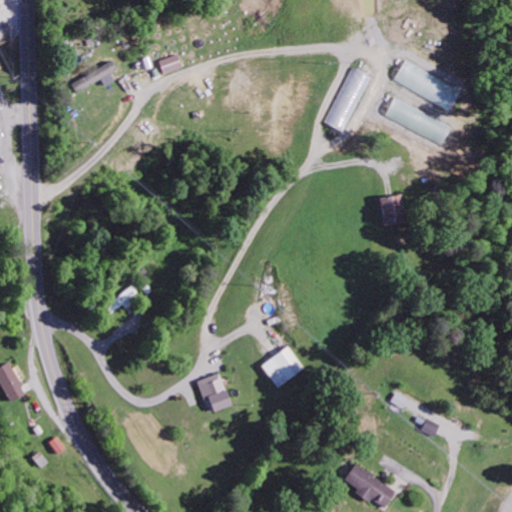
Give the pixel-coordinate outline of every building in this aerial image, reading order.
[(161,73),(180,67),(175,53),(157,60),(161,73)] [(393,79),(447,110),(458,91),(404,59),(393,79)] [(114,69),(110,61),(69,82),(73,92),(99,79),(102,85),(112,80),(108,72),(114,69)] [(325,122),(343,131),(371,77),(353,67),(325,122)] [(441,142),(448,123),(392,99),(384,118),(441,142)] [(382,224),(405,223),(403,194),(380,196),(382,224)] [(109,315),(123,303),(124,305),(139,294),(131,284),(103,307),(109,315)] [(304,368),(288,345),(261,365),(276,387),(304,368)] [(0,364),(0,387),(7,402),(23,395),(8,361),(0,364)] [(196,380),(209,412),(230,405),(217,372),(196,380)] [(391,401),(402,408),(407,398),(396,392),(391,401)] [(57,453),(64,447),(56,436),(48,442),(57,453)] [(344,480),(356,487),(354,492),(383,508),(394,488),(353,464),(344,480)]
